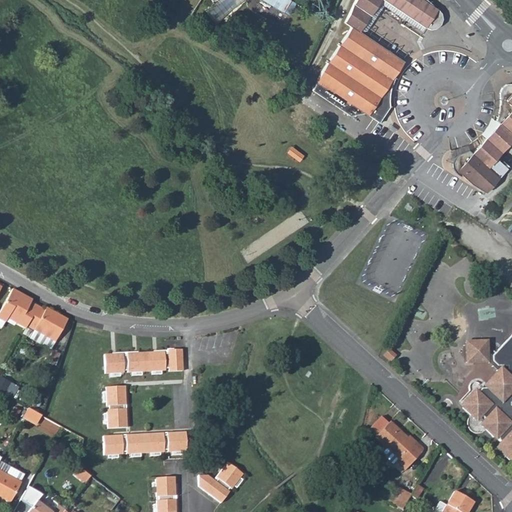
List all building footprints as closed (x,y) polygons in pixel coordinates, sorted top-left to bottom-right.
[(243,0),(216,0),(205,9),(216,22),(243,0)] [(262,0),(283,12),(289,0),(262,0)] [(355,0),(345,24),(350,27),(359,33),(382,0),(419,24),(424,28),(431,28),(434,28),(439,24),(440,18),(439,14),(436,9),(428,4),(428,3),(425,0),(355,0)] [(237,14),(231,24),(238,29),(248,10),(242,6),(237,14)] [(359,33),(350,27),(321,70),(311,90),(349,115),(365,113),(373,118),(378,122),(388,108),(388,100),(388,95),(390,86),(393,78),(396,72),(403,61),(359,33)] [(511,84),(504,85),(499,88),(496,93),(497,100),(497,106),(494,120),(498,123),(471,153),(467,150),(457,153),(452,156),(449,162),(450,168),(455,174),(458,176),(460,174),(472,185),(484,193),(506,168),(495,158),(511,139),(511,84)] [(20,294),(11,289),(0,309),(0,319),(4,322),(7,318),(25,328),(26,326),(37,306),(30,303),(19,297),(20,294)] [(20,294),(19,297),(30,303),(32,300),(20,294)] [(491,362),(491,356),(407,294),(380,358),(448,420),(462,403),(472,392),(486,382),(500,369),(491,362)] [(44,310),(37,306),(26,326),(34,330),(30,338),(51,349),(67,319),(56,313),(55,316),(44,310)] [(46,307),(44,310),(55,316),(56,313),(46,307)] [(462,409),(470,416),(473,413),(478,413),(481,416),(484,418),(487,422),(487,427),(484,430),(493,438),(498,438),(498,441),(500,443),(497,446),(497,451),(508,461),(511,460),(511,333),(491,356),(491,362),(497,367),(501,366),(502,370),(497,371),(486,383),(486,388),(481,388),(477,392),(472,392),(462,403),(462,409)] [(121,356),(121,354),(116,354),(111,354),(103,355),(104,374),(122,373),(122,371),(126,371),(126,373),(163,370),(163,369),(167,368),(167,370),(167,372),(181,371),(180,349),(166,350),(166,352),(166,354),(162,354),(162,352),(157,352),(153,353),(137,353),(132,354),(125,354),(125,355),(121,356)] [(106,403),(106,406),(108,406),(108,410),(106,410),(106,413),(107,428),(125,427),(124,408),(123,409),(122,404),(124,404),(123,387),(105,387),(105,395),(106,403)] [(27,407),(23,414),(36,421),(40,415),(35,412),(27,407)] [(473,413),(470,416),(476,421),(481,416),(478,413),(473,413)] [(484,418),(478,424),(484,430),(487,427),(487,422),(484,418)] [(389,422),(374,437),(386,448),(397,459),(395,462),(404,470),(421,452),(412,443),(414,441),(408,436),(406,438),(389,422)] [(114,436),(102,437),(104,455),(108,455),(119,454),(129,454),(141,453),(168,452),(185,451),(184,432),(114,436)] [(386,448),(381,454),(392,465),(395,462),(397,459),(386,448)] [(205,476),(197,476),(197,482),(197,488),(218,505),(241,478),(227,465),(215,479),(217,480),(214,484),(205,476)] [(9,467),(5,474),(18,481),(22,475),(9,467)] [(0,497),(4,500),(9,502),(20,482),(18,481),(5,474),(0,470),(0,497)] [(164,478),(155,479),(156,511),(174,511),(173,477),(164,478)] [(410,495),(409,496),(415,500),(421,489),(416,486),(410,495)] [(395,488),(388,502),(394,505),(402,492),(395,488)] [(402,492),(394,505),(401,510),(409,496),(410,495),(403,490),(402,492)] [(466,511),(472,502),(453,491),(445,506),(441,511),(466,511)] [(26,511),(61,511),(63,510),(57,505),(51,511),(48,511),(35,501),(26,511)] [(432,511),(441,511),(445,506),(438,502),(432,511)]
